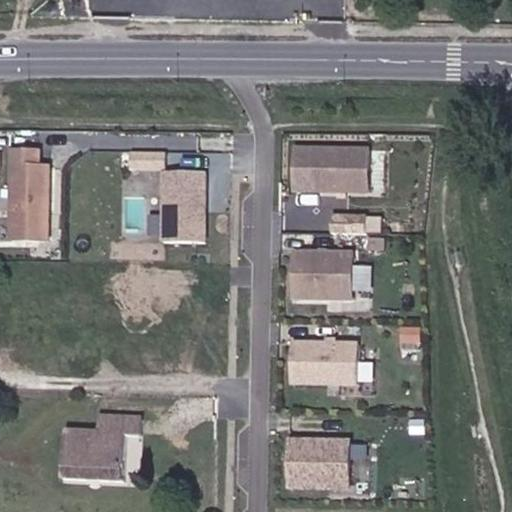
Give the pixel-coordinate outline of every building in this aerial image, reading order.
[(372,151),(300,149),(300,192),(372,193),(372,151)] [(14,240),(51,241),(53,166),(44,166),(44,152),(17,152),(14,240)] [(208,173),(168,173),(167,243),(208,243),(208,173)] [(371,235),(371,218),(346,218),(346,235),(371,235)] [(357,254),(299,253),(299,299),(356,301),(357,254)] [(363,347),(297,346),(296,386),(362,388),(363,347)] [(110,483),(110,490),(134,491),(137,445),(153,445),(153,428),(108,426),(107,441),(75,440),(73,488),(94,488),(95,482),(110,483)] [(354,443),(294,443),(294,491),(354,491),(354,443)]
